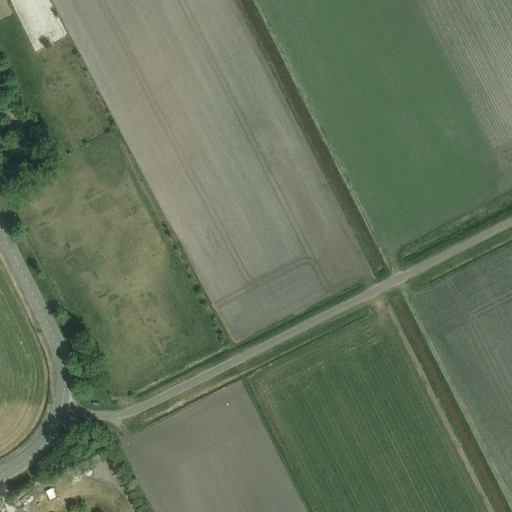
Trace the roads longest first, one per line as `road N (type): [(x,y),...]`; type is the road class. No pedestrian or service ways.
road 1 (unclassified): [(511,221),(142,407)]
road 2 (unclassified): [(59,409),(62,362),(0,229)]
